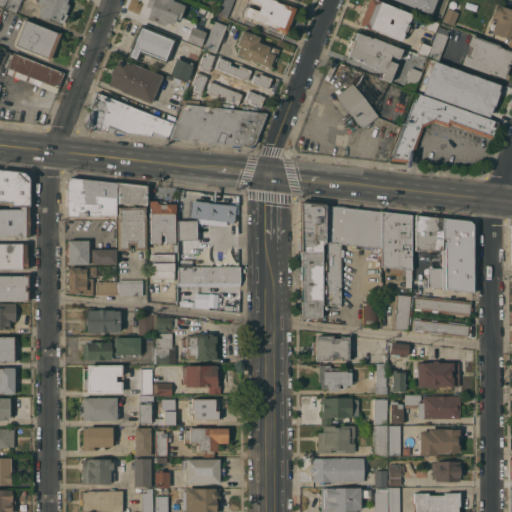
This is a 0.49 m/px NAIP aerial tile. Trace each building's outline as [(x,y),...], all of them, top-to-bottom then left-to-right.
[(4,9),(7,0),(21,0),(16,12),(9,9),(9,10),(4,9)] [(67,0),(66,3),(69,4),(68,5),(70,6),(63,23),(50,18),(49,20),(38,16),(39,13),(38,13),(41,6),(40,6),(41,4),(37,2),(37,0),(67,0)] [(146,18),(149,11),(149,10),(150,7),(146,6),(148,0),(174,0),(185,5),(179,19),(175,18),(173,25),(166,22),(164,26),(146,18)] [(233,0),(227,17),(217,14),(222,0),(233,0)] [(296,8),(292,17),(293,18),(290,24),(289,23),(285,33),(273,28),(274,27),(268,25),(267,26),(253,20),(253,19),(244,16),(244,12),(246,9),(248,6),(258,10),(260,6),(250,2),(250,0),(274,0),(277,1),(277,2),(283,4),(283,3),(296,8)] [(371,28),(370,29),(359,24),(368,0),(378,0),(381,1),(411,13),(411,14),(412,15),(411,15),(411,16),(412,17),(410,21),(409,20),(410,21),(408,23),(407,22),(407,23),(409,24),(406,31),(404,30),(404,31),(405,32),(405,34),(404,34),(405,35),(403,39),(402,38),(403,39),(401,41),(400,40),(371,28)] [(396,0),(436,0),(431,14),(396,0)] [(453,25),(442,21),(447,7),(448,8),(452,0),(461,3),(458,12),(459,12),(453,25)] [(511,47),(507,46),(509,39),(491,33),(496,18),(491,17),(496,4),(511,9),(511,47)] [(428,18),(439,22),(435,32),(425,28),(428,18)] [(15,45),(25,19),(57,32),(57,31),(61,33),(50,60),(46,59),(47,57),(15,45)] [(216,53),(203,48),(214,20),(227,25),(216,53)] [(175,39),(166,63),(140,52),(136,61),(126,57),(131,46),(133,41),(136,32),(137,32),(140,25),(175,39)] [(192,26),(206,32),(200,46),(186,40),(192,26)] [(276,56),(277,56),(275,61),(272,68),(250,59),(249,61),(242,58),(243,57),(236,54),(240,46),(237,44),(243,30),(260,37),(258,41),(268,46),(269,45),(279,49),(276,56)] [(437,31),(448,35),(438,60),(428,56),(432,46),(437,31)] [(403,49),(399,58),(391,55),(389,60),(397,63),(390,81),(381,78),(383,72),(374,69),(375,67),(363,62),(363,61),(348,55),(357,32),(372,38),(372,37),(403,49)] [(511,50),(511,57),(511,60),(511,61),(509,70),(508,70),(505,78),(489,72),(489,74),(461,64),(465,54),(468,55),(471,46),(468,45),(472,35),(499,45),(499,46),(511,50)] [(418,52),(421,42),(432,46),(428,56),(418,52)] [(64,73),(58,88),(41,81),(39,86),(7,73),(9,68),(7,68),(8,66),(5,64),(10,52),(13,53),(14,52),(64,73)] [(211,65),(212,65),(211,69),(210,68),(209,72),(198,68),(198,66),(197,66),(199,61),(200,62),(202,56),(205,57),(207,53),(215,55),(211,65)] [(220,58),(221,56),(225,58),(225,60),(230,62),(229,64),(239,68),(240,65),(245,67),(246,66),(250,68),(250,69),(251,70),(247,80),(244,79),(243,80),(240,79),(240,78),(222,70),(221,71),(218,70),(219,69),(215,67),(219,57),(220,58)] [(170,74),(176,58),(193,65),(191,69),(192,69),(187,81),(170,74)] [(162,75),(151,103),(120,91),(120,90),(108,85),(111,78),(110,74),(111,71),(113,68),(116,65),(118,59),(130,64),(131,62),(162,75)] [(414,91),(403,86),(411,67),(422,71),(414,91)] [(193,90),(195,85),(192,84),(194,78),(193,77),(194,73),(196,73),(196,72),(207,76),(207,77),(208,77),(206,81),(205,80),(201,93),(193,90)] [(268,88),(264,87),(264,88),(261,87),(261,86),(252,82),(254,75),(259,76),(260,74),(266,76),(266,74),(271,76),(270,78),(271,78),(268,88)] [(237,104),(236,103),(235,104),(232,103),(232,102),(226,100),(227,97),(218,93),(217,96),(206,92),(210,81),(214,82),(214,81),(217,83),(217,84),(235,91),(236,90),(239,91),(239,93),(242,94),(237,104)] [(352,83),(378,115),(362,128),(336,95),(352,83)] [(260,107),(258,106),(258,107),(252,106),(253,104),(249,102),(250,100),(246,98),(248,90),(258,94),(258,93),(262,94),(261,95),(264,96),(260,107)] [(173,123),(167,138),(124,133),(123,135),(115,134),(115,132),(86,129),(85,129),(84,128),(83,127),(83,125),(83,124),(84,122),(83,122),(86,115),(87,115),(96,92),(97,92),(173,123)] [(450,123),(448,127),(434,121),(423,126),(409,162),(391,160),(416,92),(498,122),(492,138),(450,123)] [(170,138),(184,103),(243,110),(244,107),(254,108),(254,111),(266,113),(254,143),(249,147),(170,138)] [(20,206),(10,206),(10,202),(0,200),(0,169),(26,172),(29,176),(29,206),(20,206)] [(116,203),(116,216),(67,216),(67,181),(70,177),(116,182),(116,203)] [(147,185),(147,204),(133,204),(133,203),(116,203),(116,182),(147,185)] [(150,208),(149,208),(149,201),(157,201),(157,203),(160,203),(160,204),(164,204),(164,203),(176,203),(176,213),(175,213),(175,243),(165,243),(165,234),(160,234),(160,243),(150,243),(150,208)] [(234,222),(189,217),(191,201),(235,205),(234,222)] [(381,211),(381,247),(341,244),(341,304),(337,304),(337,309),(321,309),(321,317),(313,317),(309,318),(305,318),(301,316),(301,265),(301,251),(301,203),(381,211)] [(29,206),(30,236),(20,236),(20,235),(0,235),(0,209),(20,209),(20,206),(29,206)] [(146,249),(134,250),(134,244),(129,244),(129,250),(117,250),(117,218),(118,218),(118,207),(145,206),(145,218),(146,218),(146,249)] [(381,211),(411,215),(411,280),(405,280),(405,274),(401,274),(389,272),(390,268),(381,267),(381,247),(381,211)] [(428,287),(428,267),(442,267),(442,250),(415,250),(414,214),(452,218),(452,216),(469,218),(470,219),(472,220),(474,223),(474,224),(475,226),(474,233),(473,233),(473,292),(428,287)] [(197,239),(178,240),(178,220),(197,220),(197,239)] [(88,240),(88,264),(68,264),(68,240),(88,240)] [(0,243),(27,243),(27,268),(0,268),(0,243)] [(116,249),(116,263),(91,263),(91,249),(116,249)] [(174,253),(174,278),(151,278),(151,254),(174,253)] [(93,295),(85,295),(85,293),(67,293),(67,289),(68,289),(68,285),(67,285),(67,275),(68,275),(68,270),(67,270),(67,266),(80,266),(80,268),(86,268),(86,266),(96,266),(96,275),(86,275),(86,276),(87,276),(87,278),(93,278),(93,295)] [(187,282),(187,287),(183,287),(183,289),(179,289),(178,266),(239,266),(239,286),(222,286),(222,282),(187,282)] [(0,300),(0,275),(23,275),(23,274),(28,274),(28,286),(26,286),(26,289),(28,289),(28,301),(23,301),(23,300),(0,300)] [(119,281),(119,279),(142,279),(142,296),(119,296),(119,294),(119,281)] [(119,294),(95,294),(95,281),(119,281),(119,294)] [(412,308),(409,308),(409,309),(412,309),(411,315),(408,315),(407,326),(410,326),(409,330),(407,330),(407,329),(391,328),(394,293),(397,293),(397,294),(412,295),(412,308)] [(471,301),(470,307),(473,307),(472,311),(469,310),(469,316),(448,314),(448,312),(438,311),(438,312),(431,312),(431,311),(421,309),(421,310),(414,310),(415,295),(471,301)] [(362,301),(378,301),(379,324),(363,324),(362,301)] [(0,303),(15,303),(15,321),(9,321),(9,324),(10,324),(10,329),(0,329),(0,303)] [(65,332),(76,332),(77,307),(66,307),(65,332)] [(120,331),(87,331),(87,309),(98,309),(106,309),(106,310),(113,310),(119,310),(120,331)] [(148,313),(153,313),(153,334),(138,334),(138,313),(148,313)] [(173,317),(173,318),(178,318),(178,326),(173,326),(173,330),(169,330),(169,328),(166,328),(166,331),(157,330),(157,329),(155,329),(155,316),(173,317)] [(412,331),(412,329),(413,319),(416,320),(416,317),(420,318),(431,320),(431,319),(437,320),(447,321),(469,323),(471,324),(471,328),(471,336),(467,336),(467,337),(412,331)] [(172,348),(169,348),(169,363),(153,363),(153,346),(156,346),(156,331),(172,331),(172,348)] [(186,335),(193,335),(193,333),(211,333),(211,335),(219,335),(219,359),(195,360),(195,359),(193,359),(193,358),(186,359),(186,335)] [(315,361),(315,354),(313,354),(313,341),(315,341),(315,335),(333,335),(333,338),(340,338),(340,336),(348,336),(349,359),(341,360),(340,358),(333,358),(333,360),(315,361)] [(0,336),(14,336),(14,361),(0,361),(0,336)] [(140,336),(140,354),(135,354),(135,356),(132,356),(132,354),(122,354),(122,356),(120,356),(120,354),(114,354),(114,337),(140,336)] [(86,359),(86,358),(83,358),(83,343),(86,343),(86,341),(105,341),(105,342),(111,342),(111,359),(86,359)] [(408,343),(407,355),(403,355),(402,356),(395,356),(396,354),(389,353),(391,342),(408,343)] [(381,356),(381,362),(374,362),(375,350),(381,350),(381,347),(387,347),(387,354),(387,363),(386,363),(384,363),(384,356),(381,356)] [(432,362),(432,360),(437,360),(437,362),(459,362),(459,386),(438,386),(438,388),(432,388),(432,386),(420,386),(417,386),(417,368),(416,368),(416,362),(421,362),(432,362)] [(386,363),(386,375),(386,386),(387,386),(387,393),(375,393),(375,385),(376,385),(376,363),(384,363),(386,363)] [(318,364),(330,365),(330,367),(337,367),(337,368),(351,368),(351,385),(347,385),(347,388),(339,388),(339,390),(327,390),(327,388),(320,388),(320,381),(318,381),(318,364)] [(87,392),(87,388),(83,388),(83,368),(87,368),(87,365),(122,365),(122,375),(116,375),(116,381),(122,381),(122,392),(87,392)] [(185,376),(181,376),(181,367),(185,367),(185,365),(220,365),(220,394),(208,394),(208,386),(200,386),(198,387),(193,387),(191,386),(185,386),(185,376)] [(0,368),(3,368),(3,367),(14,367),(14,394),(2,394),(2,393),(0,393),(0,368)] [(152,394),(141,394),(141,369),(152,369),(152,394)] [(391,390),(391,386),(392,386),(392,370),(396,370),(404,370),(405,390),(391,390)] [(153,382),(171,382),(171,395),(153,395),(153,382)] [(459,395),(460,418),(417,418),(417,404),(416,405),(404,405),(404,394),(421,395),(421,399),(418,402),(422,402),(422,396),(459,395)] [(9,406),(11,406),(11,411),(10,411),(9,418),(1,418),(1,421),(0,421),(0,397),(10,398),(9,406)] [(82,397),(117,397),(117,399),(122,399),(122,405),(117,405),(117,420),(82,420),(82,412),(81,411),(80,410),(80,409),(80,408),(80,407),(81,406),(82,406),(82,397)] [(321,424),(320,397),(351,397),(351,399),(358,399),(358,416),(351,416),(351,417),(345,417),(343,419),(338,419),(335,417),(331,417),(331,424),(321,424)] [(218,398),(218,419),(199,419),(199,420),(192,420),(192,415),(188,415),(188,403),(192,403),(192,399),(218,398)] [(386,424),(373,424),(374,398),(387,399),(386,424)] [(154,424),(154,418),(164,418),(164,410),(162,410),(162,399),(175,399),(175,424),(154,424)] [(390,423),(390,404),(390,401),(397,401),(397,403),(402,403),(402,404),(403,404),(403,423),(390,423)] [(151,423),(138,423),(138,404),(151,404),(151,423)] [(335,452),(335,450),(331,450),(331,452),(317,452),(317,432),(323,432),(323,425),(334,425),(334,427),(339,427),(339,425),(357,425),(357,436),(354,436),(354,437),(354,443),(354,452),(335,452)] [(386,425),(386,456),(373,456),(373,425),(386,425)] [(388,456),(388,425),(400,425),(400,438),(402,438),(402,444),(400,444),(400,448),(413,448),(413,455),(388,456)] [(112,446),(94,446),(94,450),(82,450),(82,427),(87,427),(87,426),(112,426),(112,446)] [(419,455),(419,431),(428,431),(428,428),(451,428),(451,426),(458,426),(458,429),(459,429),(459,453),(437,452),(437,455),(419,455)] [(134,455),(134,427),(151,427),(151,455),(134,455)] [(217,443),(217,451),(214,451),(214,456),(204,456),(203,451),(197,451),(197,445),(198,445),(198,443),(190,443),(190,439),(184,439),(184,430),(190,429),(190,427),(204,427),(209,427),(209,428),(227,428),(227,429),(229,429),(229,437),(227,437),(228,443),(217,443)] [(0,428),(9,428),(9,429),(14,429),(14,448),(0,448),(0,428)] [(155,430),(161,430),(161,434),(166,434),(167,455),(156,456),(155,430)] [(363,481),(345,481),(344,482),(341,482),(340,481),(313,481),(313,474),(310,473),(309,471),(309,468),(310,466),(313,466),(312,458),(340,457),(341,457),(342,457),(344,457),(345,457),(363,457),(363,481)] [(0,458),(10,458),(10,465),(13,465),(13,485),(0,485),(0,458)] [(134,458),(150,458),(151,486),(134,486),(134,458)] [(186,483),(186,458),(220,458),(220,483),(186,483)] [(82,483),(82,459),(87,459),(110,459),(110,462),(113,462),(113,469),(110,469),(110,472),(115,472),(115,482),(110,482),(110,483),(82,483)] [(435,481),(435,479),(432,479),(432,462),(435,462),(435,461),(459,461),(459,481),(435,481)] [(389,463),(401,463),(401,465),(404,465),(404,472),(400,472),(401,485),(389,485),(389,463)] [(155,472),(159,472),(159,470),(162,470),(162,472),(169,471),(169,487),(155,487),(155,472)] [(387,470),(387,486),(374,486),(374,470),(387,470)] [(345,511),(344,511),(339,511),(321,511),(321,487),(360,487),(360,488),(371,488),(371,495),(369,495),(369,497),(360,497),(360,509),(356,510),(356,511),(345,511)] [(388,511),(388,487),(400,487),(400,511),(388,511)] [(87,511),(87,510),(83,510),(82,492),(87,492),(87,490),(109,490),(109,488),(114,488),(114,490),(122,490),(122,511),(87,511)] [(152,511),(141,511),(141,492),(146,492),(146,488),(152,488),(152,511)] [(185,511),(185,509),(182,509),(182,491),(185,491),(185,488),(220,488),(220,511),(185,511)] [(374,511),(374,492),(376,492),(376,488),(387,488),(387,511),(374,511)] [(0,511),(0,489),(6,489),(6,490),(12,490),(12,498),(15,498),(15,511),(0,511)] [(428,492),(428,495),(444,495),(444,493),(458,492),(459,492),(459,506),(458,506),(458,511),(415,511),(415,503),(413,503),(413,493),(428,492)] [(168,511),(155,511),(155,508),(155,495),(168,495),(168,511)]
